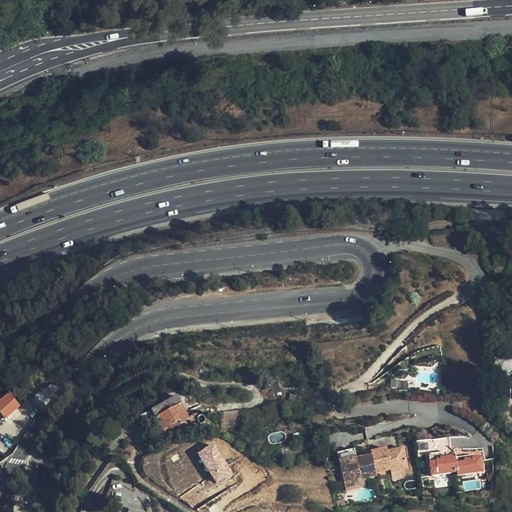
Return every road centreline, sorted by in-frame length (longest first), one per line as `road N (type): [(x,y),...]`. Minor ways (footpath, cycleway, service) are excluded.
road 1 (secondary): [(0,347),(108,283),(165,264),(344,244),(365,250),(376,267),(373,285),(355,295),(181,316),(131,330),(96,358),(0,483)]
road 2 (motorway): [(0,255),(195,196),(370,180),(511,186)]
road 3 (motorway): [(511,162),(240,164),(130,181),(0,225)]
road 4 (tertiary): [(0,76),(139,35),(511,5)]
